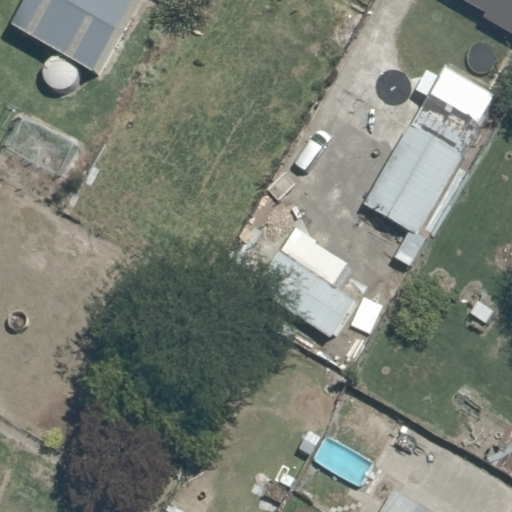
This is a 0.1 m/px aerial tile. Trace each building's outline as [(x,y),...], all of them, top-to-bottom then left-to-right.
[(136,0),(31,0),(16,26),(95,72),(136,0)] [(511,0),(466,0),(497,17),(494,23),(511,32),(511,0)] [(426,238),(511,83),(511,59),(469,36),(374,209),(426,238)] [(285,254),(262,291),(344,343),(367,305),(344,290),(352,278),(326,261),(318,274),(285,254)] [(426,511),(403,497),(394,511),(426,511)]
